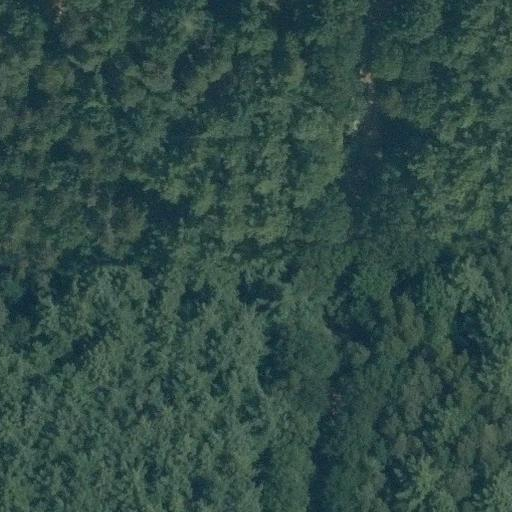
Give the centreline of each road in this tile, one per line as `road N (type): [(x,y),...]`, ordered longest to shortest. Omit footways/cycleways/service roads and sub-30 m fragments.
road 1 (track): [(323,511),(357,216)]
road 2 (track): [(357,216),(384,0)]
